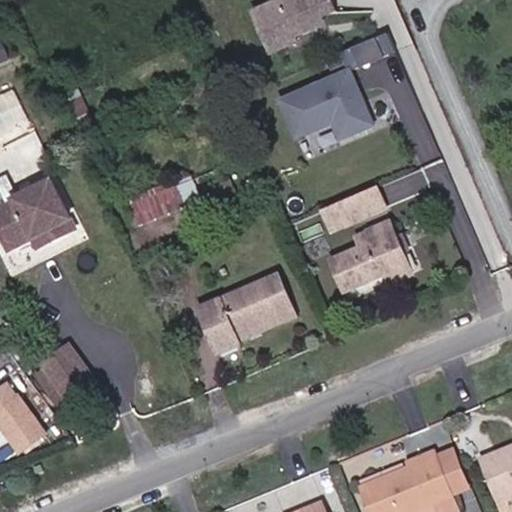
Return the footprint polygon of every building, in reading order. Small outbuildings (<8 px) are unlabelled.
[(277,0),(259,7),(276,49),(303,38),(301,33),(325,24),(322,17),(342,9),(338,0),(277,0)] [(353,71),(398,51),(389,30),(344,50),(353,71)] [(0,39),(0,61),(10,57),(1,39),(0,39)] [(349,68),(277,97),(296,144),(331,129),(336,142),(374,126),(349,68)] [(451,163),(436,169),(451,206),(466,200),(451,163)] [(193,178),(200,196),(211,221),(235,209),(230,196),(236,194),(223,165),(193,178)] [(139,221),(200,196),(193,178),(191,172),(129,197),(139,221)] [(36,225),(45,221),(51,237),(77,227),(58,179),(0,203),(0,210),(11,237),(33,229),(38,228),(36,225)] [(383,184),(322,207),(332,234),(393,211),(383,184)] [(36,225),(38,228),(33,229),(38,242),(51,237),(45,221),(36,225)] [(390,225),(354,237),(359,250),(326,263),(340,296),(384,279),(387,286),(410,278),(390,225)] [(238,342),(234,328),(291,308),(280,277),(198,307),(214,350),(238,342)] [(291,308),(234,328),(238,342),(297,323),(291,308)] [(48,363),(51,368),(77,349),(73,345),(48,363)] [(106,385),(77,349),(51,368),(79,404),(106,385)] [(15,389),(0,400),(0,419),(20,447),(46,429),(15,389)] [(511,441),(475,455),(493,498),(511,490),(511,441)] [(378,511),(423,511),(455,499),(435,453),(409,464),(411,469),(369,487),(378,511)] [(329,511),(325,500),(293,511),(329,511)]
